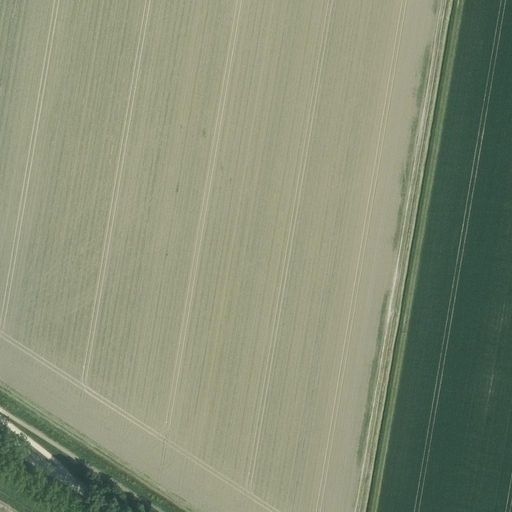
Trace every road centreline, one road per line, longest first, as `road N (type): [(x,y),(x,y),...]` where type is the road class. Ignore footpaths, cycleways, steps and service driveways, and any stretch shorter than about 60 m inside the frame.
road 1 (track): [(359,511),(446,0)]
road 2 (tertiary): [(0,435),(120,511)]
